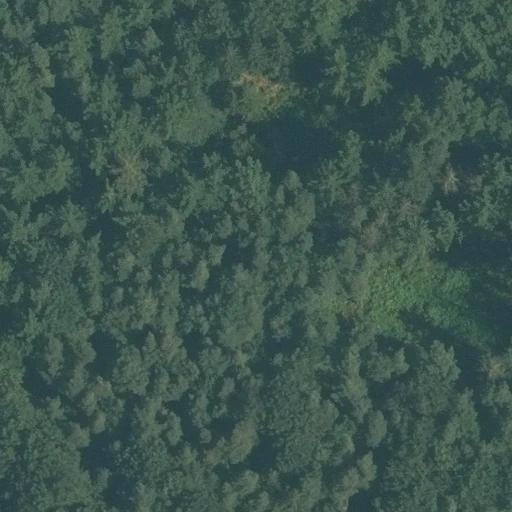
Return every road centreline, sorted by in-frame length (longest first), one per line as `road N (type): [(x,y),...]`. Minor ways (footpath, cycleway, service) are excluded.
road 1 (track): [(0,345),(93,511)]
road 2 (track): [(511,83),(423,0)]
